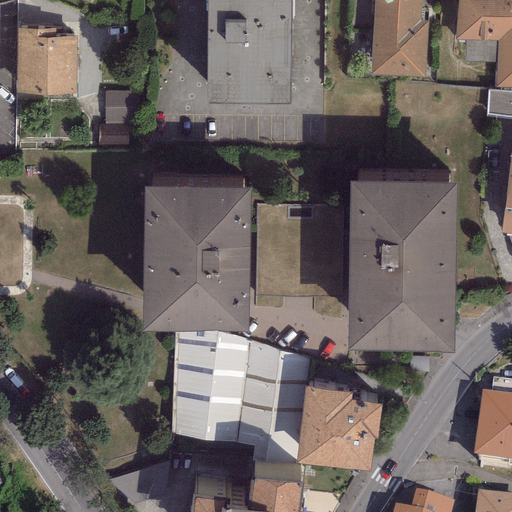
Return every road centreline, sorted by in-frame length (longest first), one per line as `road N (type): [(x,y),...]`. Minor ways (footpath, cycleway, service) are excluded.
road 1 (unknown): [(27,301),(334,335)]
road 2 (tertiary): [(368,511),(462,357),(511,315)]
road 3 (unknown): [(326,152),(334,335)]
road 4 (unknown): [(491,143),(487,260),(511,301)]
road 5 (tertiary): [(84,511),(0,392)]
road 6 (unknown): [(334,335),(462,357)]
